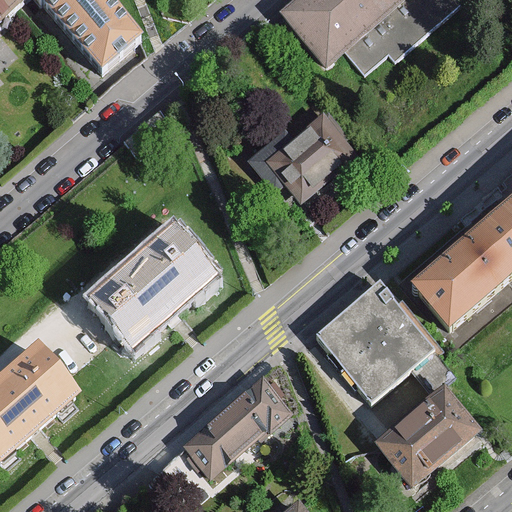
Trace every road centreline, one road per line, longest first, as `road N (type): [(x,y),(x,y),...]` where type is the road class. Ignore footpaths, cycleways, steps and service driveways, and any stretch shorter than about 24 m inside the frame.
road 1 (tertiary): [(58,511),(511,120)]
road 2 (residential): [(0,217),(255,0)]
